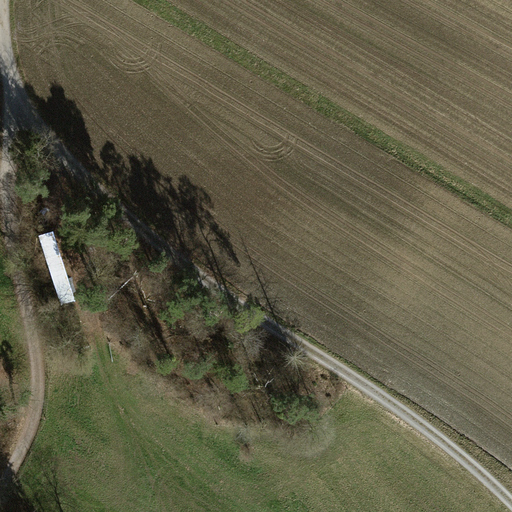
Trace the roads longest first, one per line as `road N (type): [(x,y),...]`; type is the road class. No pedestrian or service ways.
road 1 (track): [(511,508),(467,458),(204,272),(97,185),(20,96)]
road 2 (track): [(0,495),(33,429),(39,393),(9,210),(11,116),(20,96)]
